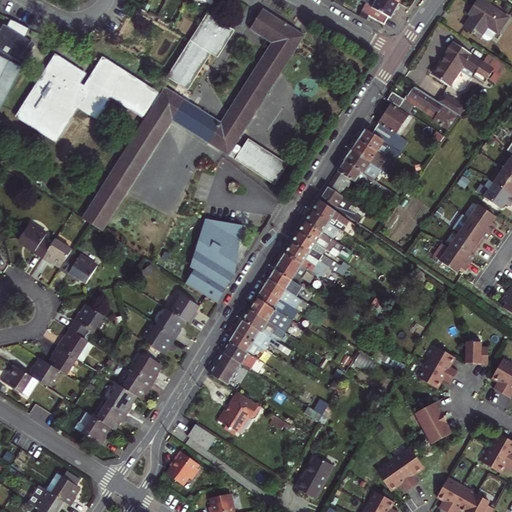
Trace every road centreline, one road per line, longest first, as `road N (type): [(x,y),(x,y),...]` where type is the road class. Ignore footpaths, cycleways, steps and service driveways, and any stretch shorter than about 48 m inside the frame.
road 1 (tertiary): [(397,54),(176,399)]
road 2 (residential): [(0,407),(115,482)]
